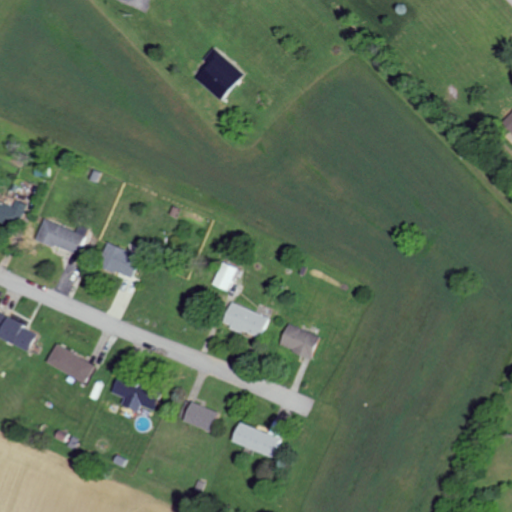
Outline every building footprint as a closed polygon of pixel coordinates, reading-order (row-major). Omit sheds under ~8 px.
[(219,100),(242,75),(213,47),(202,60),(207,65),(195,79),(219,100)] [(511,112),(502,122),(511,131),(511,112)] [(13,207),(0,201),(0,221),(18,228),(27,204),(16,200),(13,207)] [(85,236),(44,219),(36,239),(78,256),(85,236)] [(132,279),(141,257),(108,243),(99,265),(132,279)] [(228,291),(237,269),(222,263),(213,285),(228,291)] [(269,318),(231,303),(223,323),(260,339),(269,318)] [(0,338),(31,351),(39,331),(0,314),(0,338)] [(312,358),(320,336),(289,325),(281,347),(312,358)] [(48,364),(88,384),(98,365),(57,345),(48,364)] [(113,393),(126,398),(123,405),(140,412),(143,406),(155,411),(162,396),(119,378),(113,393)] [(218,411),(192,403),(185,423),(212,431),(218,411)]
